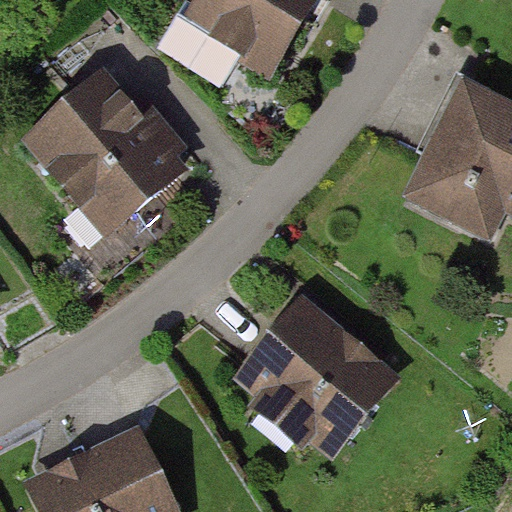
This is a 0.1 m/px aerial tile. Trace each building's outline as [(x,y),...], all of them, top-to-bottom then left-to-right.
[(342,0),(208,0),(192,33),(299,86),(342,0)] [(38,146),(119,246),(207,174),(126,75),(38,146)] [(511,98),(483,83),(421,196),(511,245),(511,98)] [(0,287),(0,325),(16,316),(0,287)] [(422,391),(319,304),(247,388),(350,476),(422,391)] [(195,511),(154,435),(32,500),(38,511),(195,511)]
